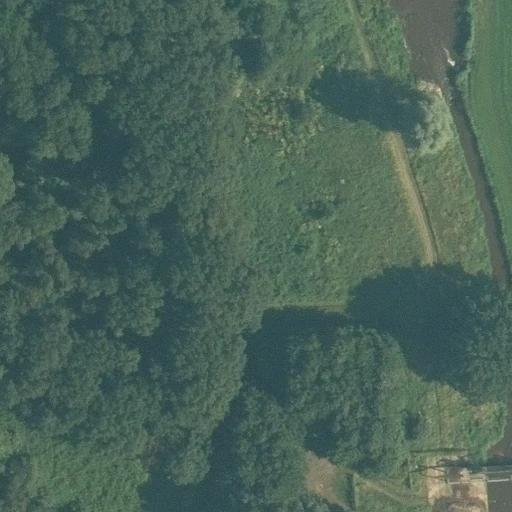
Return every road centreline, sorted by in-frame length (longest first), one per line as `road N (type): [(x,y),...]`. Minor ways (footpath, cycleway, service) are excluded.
road 1 (track): [(347,0),(434,253),(427,288),(394,305),(216,309)]
road 2 (track): [(216,309),(166,0)]
road 3 (track): [(192,488),(217,347)]
